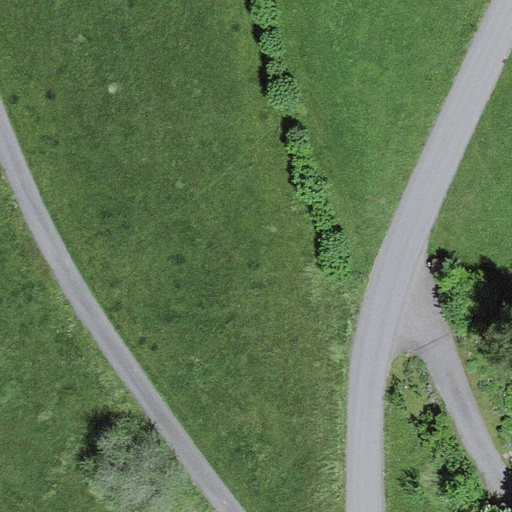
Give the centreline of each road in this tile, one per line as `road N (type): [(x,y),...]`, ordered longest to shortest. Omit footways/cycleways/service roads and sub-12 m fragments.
road 1 (unclassified): [(366,511),(364,399),(396,285),(511,12)]
road 2 (track): [(244,511),(76,282),(0,115)]
road 3 (track): [(511,489),(452,367),(396,285)]
